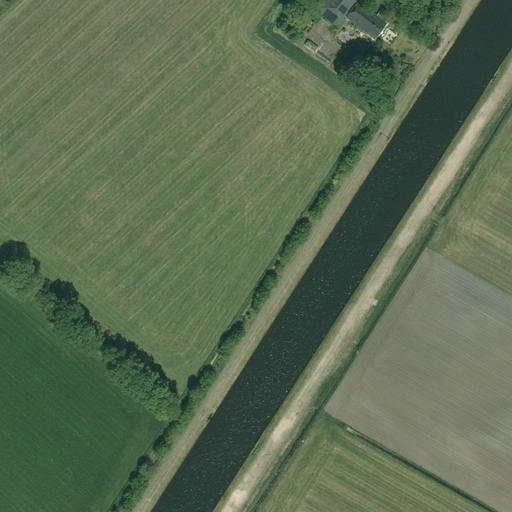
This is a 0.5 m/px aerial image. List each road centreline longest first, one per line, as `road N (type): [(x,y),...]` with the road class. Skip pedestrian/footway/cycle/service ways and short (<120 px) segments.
road 1 (track): [(473,0),(144,511)]
road 2 (track): [(511,73),(230,511)]
